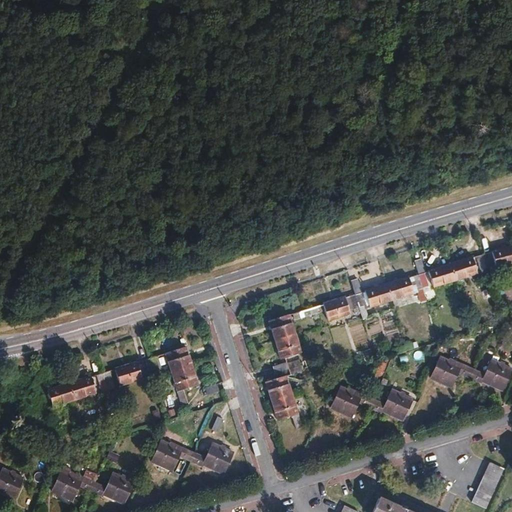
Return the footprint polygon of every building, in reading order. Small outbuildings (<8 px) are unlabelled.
[(511,263),(511,245),(481,253),(481,254),(485,267),(489,280),(489,283),(500,280),(497,271),(492,272),(491,266),(496,265),(497,267),(511,263)] [(475,256),(479,269),(481,269),(485,267),(481,254),(475,256)] [(476,273),(471,257),(449,264),(454,280),(476,273)] [(454,280),(449,264),(427,271),(427,272),(424,273),(420,260),(413,262),(417,275),(421,288),(426,303),(437,300),(433,287),(454,280)] [(412,277),(415,289),(416,289),(421,288),(417,275),(412,277)] [(412,293),(407,277),(386,284),(391,300),(412,293)] [(353,295),(358,308),(364,306),(360,293),(362,293),(357,279),(349,282),(353,295)] [(386,284),(363,291),(368,307),(391,300),(386,284)] [(426,303),(421,288),(416,289),(421,305),(426,303)] [(358,308),(353,295),(348,296),(352,310),(358,308)] [(344,297),(321,304),(326,321),(349,314),(344,297)] [(305,309),(303,303),(290,307),(292,314),(299,312),(301,319),(317,314),(315,307),(305,309)] [(274,340),(294,334),(288,315),(267,321),(274,340)] [(475,332),(481,330),(476,315),(470,317),(475,332)] [(274,340),(280,359),(300,353),(294,334),(274,340)] [(407,351),(413,349),(411,343),(405,344),(407,351)] [(190,366),(184,346),(164,353),(170,372),(190,366)] [(159,368),(155,355),(149,357),(154,370),(159,368)] [(154,370),(149,357),(144,359),(148,372),(154,370)] [(460,364),(459,367),(437,357),(428,379),(450,388),(457,371),(462,373),(461,376),(467,379),(472,369),(460,364)] [(289,369),(301,365),(299,358),(272,367),(274,374),(289,369)] [(490,360),(483,374),(472,369),(467,379),(475,382),(476,379),(501,390),(511,369),(490,360)] [(135,362),(113,368),(118,385),(140,378),(135,362)] [(301,365),(289,369),(291,374),(303,371),(301,365)] [(183,389),(196,385),(190,366),(170,372),(180,405),(187,402),(183,389)] [(111,383),(108,370),(101,372),(106,385),(111,383)] [(106,385),(101,372),(96,374),(100,387),(106,385)] [(286,375),(264,382),(270,401),(291,394),(286,375)] [(94,393),(89,376),(68,382),(73,399),(94,393)] [(366,382),(353,376),(351,382),(364,387),(366,382)] [(385,387),(388,381),(382,379),(380,385),(385,387)] [(68,382),(46,389),(52,406),(73,399),(68,382)] [(361,393),(360,396),(339,387),(329,408),(350,417),(358,400),(363,403),(362,405),(369,408),(373,399),(361,393)] [(390,390),(384,404),(373,399),(369,408),(376,411),(377,409),(402,420),(412,399),(390,390)] [(291,394),(270,401),(276,420),(291,416),(294,428),(301,426),(291,394)] [(304,408),(307,417),(311,416),(309,410),(308,404),(306,400),(302,401),(302,403),(300,403),(302,408),(304,408)] [(49,422),(56,420),(52,406),(45,408),(49,422)] [(215,416),(210,429),(217,432),(223,418),(215,416)] [(181,448),(180,449),(159,440),(149,461),(171,471),(178,454),(184,456),(183,459),(188,462),(193,452),(199,439),(190,435),(188,440),(184,438),(180,447),(181,448)] [(193,452),(196,454),(202,440),(199,439),(193,452)] [(204,458),(196,454),(193,452),(188,462),(197,466),(198,463),(222,473),(232,453),(211,444),(204,458)] [(502,469),(488,462),(471,502),(484,508),(502,469)] [(21,478),(0,468),(0,493),(12,499),(21,478)] [(78,481),(57,471),(47,493),(68,502),(75,486),(80,488),(80,490),(86,493),(90,484),(78,479),(78,481)] [(109,472),(101,489),(90,484),(86,493),(93,496),(94,494),(119,505),(130,482),(109,472)] [(373,508),(371,511),(405,511),(403,511),(398,509),(377,499),(373,508)]
